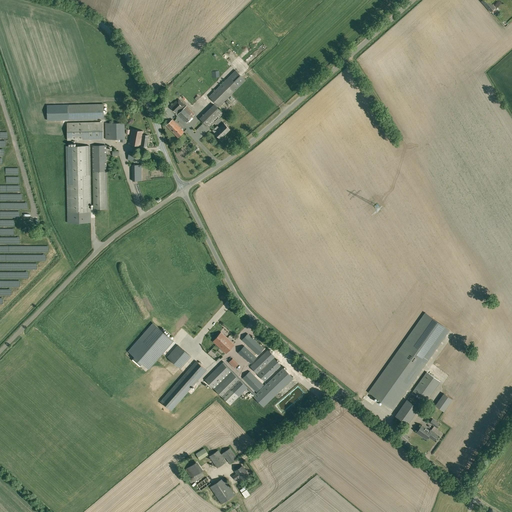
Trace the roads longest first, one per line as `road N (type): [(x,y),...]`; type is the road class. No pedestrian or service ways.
road 1 (unclassified): [(493,511),(244,310),(183,189)]
road 2 (unclassified): [(183,189),(412,0)]
road 3 (unclassified): [(183,189),(123,47),(83,13),(41,0)]
road 4 (unclassified): [(0,351),(109,240),(183,189)]
road 5 (track): [(241,459),(342,391)]
